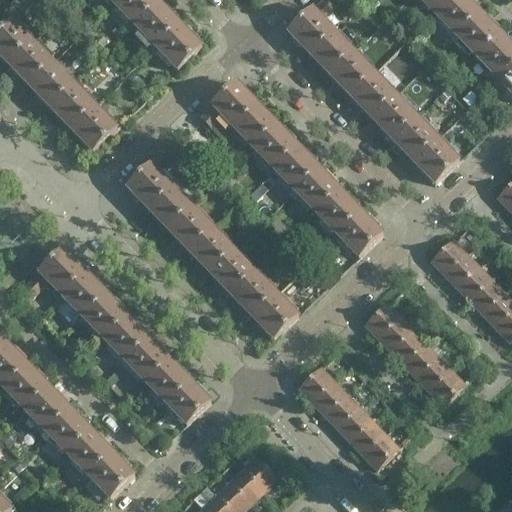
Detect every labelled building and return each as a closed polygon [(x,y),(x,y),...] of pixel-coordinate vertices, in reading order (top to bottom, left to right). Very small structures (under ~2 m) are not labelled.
[(106,0),(114,8),(123,0),(106,0)] [(136,30),(160,7),(155,1),(153,0),(123,0),(114,8),(136,30)] [(417,0),(435,18),(454,0),(417,0)] [(456,40),(481,17),(476,12),(473,9),(467,2),(465,1),(464,0),(454,0),(435,18),(456,40)] [(470,0),(466,0),(465,1),(467,2),(473,9),(476,12),(479,9),(470,0)] [(335,36),(323,23),(334,12),(325,3),(314,14),(313,13),(308,19),(307,18),(293,30),(294,32),(289,37),(295,43),(294,44),(298,49),(299,48),(311,59),(335,36)] [(157,52),(181,29),(175,23),(173,20),(167,14),(164,11),(160,7),(136,30),(157,52)] [(167,9),(164,11),(175,23),(178,20),(167,9)] [(478,62),(502,39),(498,34),(495,32),(488,24),(487,23),(481,17),(456,40),(478,62)] [(490,20),(487,23),(488,24),(495,32),(498,34),(501,31),(490,20)] [(0,59),(8,68),(33,45),(13,25),(0,37),(0,59)] [(178,75),(203,51),(197,45),(194,42),(189,36),(186,34),(181,29),(157,52),(178,75)] [(189,31),(186,34),(197,45),(200,42),(189,31)] [(329,78),(353,55),(335,36),(311,59),(329,78)] [(499,84),(511,71),(511,48),(509,46),(507,44),(502,39),(478,62),(499,84)] [(29,90),(54,67),(33,45),(8,68),(18,79),(24,84),(29,90)] [(350,100),(375,77),(353,55),(329,78),(350,100)] [(50,112),(75,89),(54,67),(29,90),(34,95),(40,101),(50,112)] [(511,97),(511,71),(499,84),(511,97)] [(371,122),(396,99),(375,77),(350,100),(371,122)] [(235,133),(259,110),(254,104),(247,97),(248,96),(243,91),(242,92),(237,87),(232,92),(231,91),(217,104),(218,105),(213,110),(213,111),(202,122),(205,124),(211,131),(222,120),(235,133)] [(72,134),(96,110),(75,89),(50,112),(60,122),(65,128),(72,134)] [(393,144),(417,121),(396,99),(371,122),(393,144)] [(93,156),(118,133),(96,110),(72,134),(76,139),(82,145),(93,156)] [(253,153),(278,129),(267,118),(264,115),(259,110),(235,133),(253,153)] [(414,166),(438,143),(417,121),(393,144),(414,166)] [(274,174),(299,151),(290,142),(284,136),(278,129),(253,153),(274,174)] [(435,189),(460,165),(438,143),(414,166),(435,189)] [(295,196),(320,172),(311,164),(306,158),(299,151),(274,174),(295,196)] [(174,191),(162,178),(172,168),(164,159),(161,162),(153,169),(152,169),(147,174),(146,173),(139,180),(132,186),(133,187),(128,192),(133,198),(132,199),(136,203),(138,202),(144,209),(149,215),(174,191)] [(316,218),(341,194),(333,186),(327,180),(320,172),(295,196),(316,218)] [(511,216),(511,189),(499,203),(502,206),(511,216)] [(168,234),(193,211),(174,191),(149,215),(154,219),(157,223),(168,234)] [(338,240),(362,217),(354,208),(348,202),(341,194),(316,218),(338,240)] [(189,256),(214,233),(193,211),(168,234),(172,238),(179,245),(189,256)] [(359,262),(384,239),(369,224),(362,217),(338,240),(359,262)] [(210,278),(235,254),(214,233),(189,256),(199,266),(204,272),(210,278)] [(446,281),(468,260),(454,245),(432,267),(436,270),(446,281)] [(63,302),(88,278),(86,276),(83,273),(84,272),(70,258),(69,259),(64,254),(60,258),(59,256),(54,261),(55,263),(40,277),(40,278),(39,279),(31,287),(23,295),(20,298),(28,306),(49,286),(63,302)] [(231,300),(256,276),(235,254),(210,278),(215,282),(221,289),(231,300)] [(459,294),(481,273),(468,260),(446,281),(449,284),(459,294)] [(472,307),(494,286),(481,273),(459,294),(461,297),(472,307)] [(253,322),(277,298),(256,276),(231,300),(241,310),(247,316),(253,322)] [(84,323),(108,300),(102,293),(100,291),(94,285),(91,282),(88,278),(63,302),(84,323)] [(94,279),(91,282),(102,293),(105,291),(94,279)] [(484,321),(506,299),(494,286),(472,307),(474,310),(484,321)] [(274,344),(299,321),(277,298),(253,322),(258,327),(263,332),(274,344)] [(497,334),(511,319),(511,305),(506,299),(484,321),(487,323),(497,334)] [(104,344),(129,321),(123,315),(121,313),(114,306),(112,304),(108,300),(84,323),(104,344)] [(115,301),(112,304),(123,315),(126,312),(115,301)] [(380,345),(402,324),(388,309),(366,331),(369,334),(380,345)] [(510,347),(511,344),(511,319),(497,334),(500,336),(510,347)] [(125,366),(150,342),(144,337),(142,335),(135,328),(133,326),(129,321),(104,344),(125,366)] [(136,323),(133,326),(144,337),(147,334),(136,323)] [(393,358),(414,337),(402,324),(380,345),(382,347),(393,358)] [(405,371),(427,350),(414,337),(393,358),(395,360),(405,371)] [(146,387),(170,364),(165,359),(163,356),(157,350),(154,347),(150,342),(125,366),(146,387)] [(157,345),(154,347),(165,359),(168,356),(157,345)] [(0,388),(5,393),(29,370),(21,361),(16,356),(7,347),(0,353),(0,388)] [(418,384),(440,363),(427,350),(405,371),(408,374),(418,384)] [(431,397),(453,376),(440,363),(418,384),(421,387),(431,397)] [(166,409),(191,385),(187,381),(184,378),(178,372),(176,370),(170,364),(146,387),(166,409)] [(179,367),(176,370),(187,381),(190,378),(179,367)] [(26,415),(50,392),(42,383),(36,377),(29,370),(5,393),(26,415)] [(314,409),(336,387),(322,373),(300,394),(303,398),(314,409)] [(444,410),(464,390),(465,390),(453,376),(431,397),(433,400),(444,410)] [(187,430),(211,406),(206,401),(203,398),(197,392),(195,389),(191,385),(166,409),(187,430)] [(198,387),(195,389),(203,398),(206,401),(209,398),(198,387)] [(326,422),(348,401),(336,387),(314,409),(316,411),(326,422)] [(47,436),(71,413),(63,405),(58,400),(50,392),(26,415),(47,436)] [(339,435),(361,414),(348,401),(326,422),(329,424),(339,435)] [(69,459),(93,436),(84,427),(78,421),(71,413),(47,436),(69,459)] [(352,448),(374,427),(361,414),(339,435),(342,438),(352,448)] [(365,462),(387,440),(374,427),(352,448),(354,451),(365,462)] [(7,435),(0,442),(9,451),(16,444),(7,435)] [(89,480),(113,457),(107,450),(100,444),(93,436),(69,459),(89,480)] [(377,475),(397,455),(399,453),(387,440),(365,462),(367,464),(377,475)] [(111,503),(135,480),(127,472),(121,465),(113,457),(89,480),(111,503)] [(278,484),(257,462),(244,475),(265,497),(266,496),(267,494),(278,484)] [(17,466),(13,471),(18,476),(23,471),(17,466)] [(265,497),(244,475),(230,488),(251,510),(253,508),(254,507),(265,497)] [(249,511),(251,510),(230,488),(217,501),(227,511),(249,511)] [(202,495),(193,503),(201,511),(205,511),(217,501),(207,490),(204,493),(202,495)] [(0,511),(10,511),(0,501),(0,511)] [(227,511),(217,501),(205,511),(227,511)]
